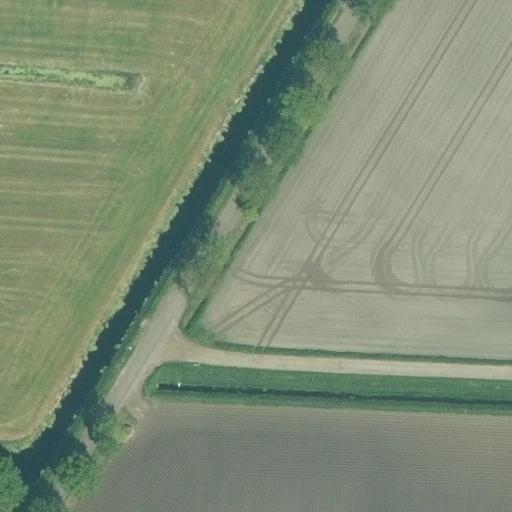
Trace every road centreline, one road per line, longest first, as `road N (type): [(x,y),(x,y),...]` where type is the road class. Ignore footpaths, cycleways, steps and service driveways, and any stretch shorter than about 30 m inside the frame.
road 1 (unclassified): [(47,511),(359,0)]
road 2 (track): [(511,381),(136,362)]
